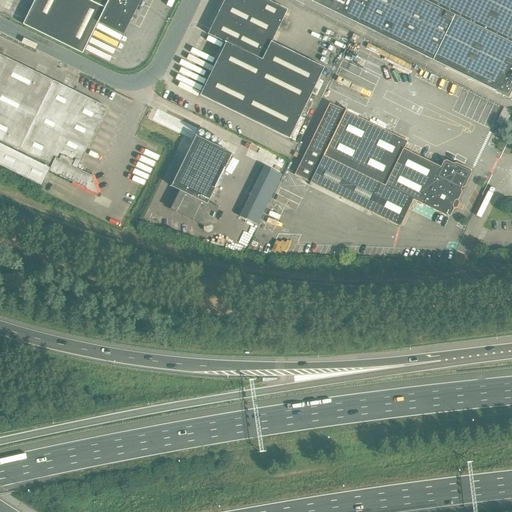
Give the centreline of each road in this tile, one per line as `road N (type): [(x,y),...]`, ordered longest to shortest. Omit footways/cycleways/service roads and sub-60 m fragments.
road 1 (motorway): [(511,390),(314,413),(0,471)]
road 2 (motorway): [(440,360),(0,441)]
road 3 (trunk): [(440,360),(204,366),(103,353),(0,327)]
road 4 (unclassified): [(192,0),(160,64),(138,82),(115,80),(0,24)]
road 5 (motorway): [(305,511),(511,484)]
road 6 (unknown): [(195,123),(166,189),(164,216),(204,238),(225,223)]
